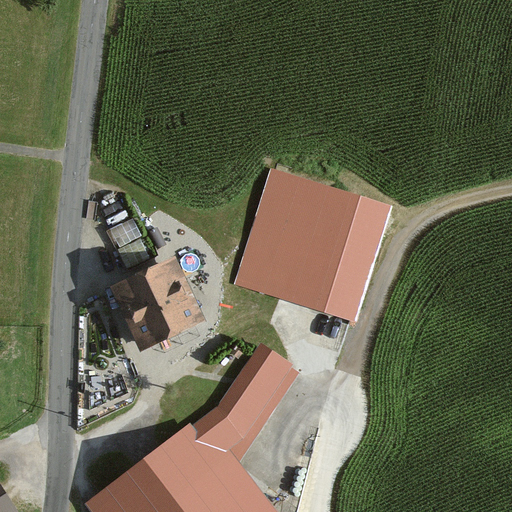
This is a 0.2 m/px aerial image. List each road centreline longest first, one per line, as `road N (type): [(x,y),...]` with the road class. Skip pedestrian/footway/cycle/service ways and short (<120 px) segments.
road 1 (tertiary): [(96,0),(66,258),(56,511)]
road 2 (track): [(511,190),(443,208),(396,240),(340,395),(322,511)]
road 3 (unknown): [(202,253),(210,303),(199,343),(59,481)]
